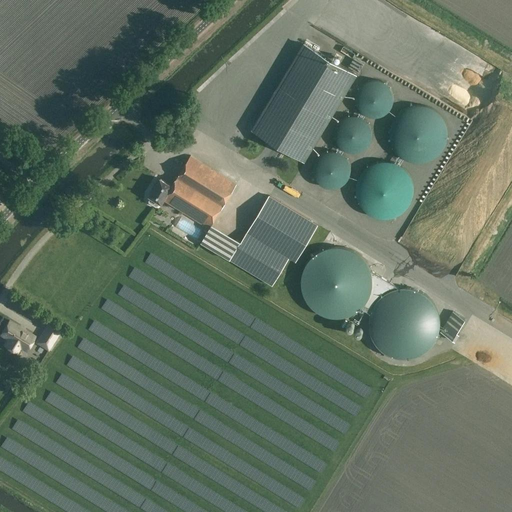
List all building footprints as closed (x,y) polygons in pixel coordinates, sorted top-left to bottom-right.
[(306,162),(358,75),(304,43),(252,130),(306,162)] [(348,67),(357,71),(360,63),(352,59),(348,67)] [(369,118),(376,119),(383,117),(388,114),(392,108),(394,102),(394,95),(391,89),(387,84),(381,81),(374,80),(368,82),(362,85),(358,91),(356,97),(356,104),(359,110),(363,115),(369,118)] [(448,128),(443,117),(434,109),(423,106),(411,107),(400,112),(393,122),(390,134),(393,145),(400,155),(410,161),(422,163),(433,159),(442,151),(447,140),(448,128)] [(360,116),(351,116),(343,119),(338,125),(335,133),(336,141),(341,148),(349,153),(357,153),(365,150),(371,144),(373,136),(372,127),(367,120),(360,116)] [(349,180),(352,172),(351,165),(348,158),(342,153),(335,151),(327,151),(321,155),(316,160),(313,168),(314,175),(317,182),(323,187),(330,189),(338,189),(344,185),(349,180)] [(490,216),(511,175),(511,151),(451,152),(436,180),(436,191),(429,191),(424,200),(421,205),(429,205),(427,209),(427,211),(435,211),(435,217),(446,217),(443,222),(440,222),(440,237),(445,239),(445,242),(453,246),(455,243),(469,244),(480,224),(480,222),(483,216),(490,216)] [(213,224),(237,185),(191,157),(173,186),(160,178),(149,196),(150,197),(149,202),(157,207),(162,204),(164,200),(210,228),(201,242),(272,286),(289,258),(296,262),(307,244),(318,226),(270,195),(241,242),(213,224)] [(412,180),(407,171),(398,164),(388,161),(378,162),(368,167),(361,174),(357,184),(357,195),(360,205),(367,213),(377,218),(388,219),(398,216),(406,210),(412,201),(414,190),(412,180)] [(157,213),(153,221),(164,227),(169,219),(157,213)] [(333,318),(344,318),(354,314),(363,307),(370,298),(373,287),(372,276),(369,266),(362,257),(353,251),(342,248),(331,248),(320,252),(315,255),(311,258),(305,268),(302,278),(302,289),(306,300),(313,309),(322,315),(333,318)] [(385,291),(377,297),(371,305),(368,315),(367,325),(370,335),(375,344),(382,351),(391,355),(401,357),(411,356),(421,352),(429,346),(435,338),(438,328),(438,318),(436,308),(431,299),(423,292),(414,288),(404,286),(394,287),(385,291)] [(51,320),(43,333),(37,343),(49,351),(63,328),(51,320)] [(26,351),(35,336),(10,321),(1,336),(9,340),(5,346),(16,352),(19,347),(26,351)]
